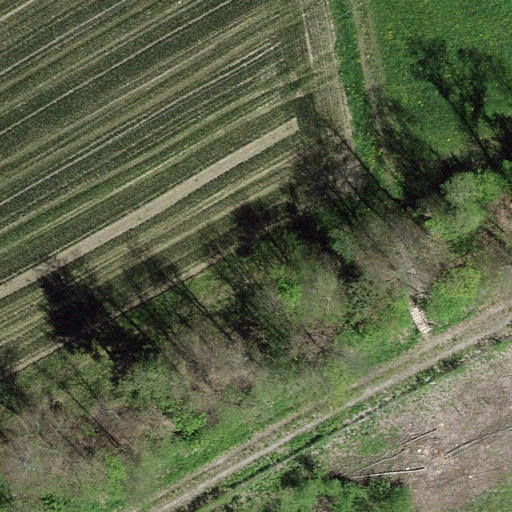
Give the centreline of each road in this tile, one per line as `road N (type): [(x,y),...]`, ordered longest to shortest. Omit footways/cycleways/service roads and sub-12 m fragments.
road 1 (unknown): [(142,511),(511,310)]
road 2 (track): [(348,0),(386,226)]
